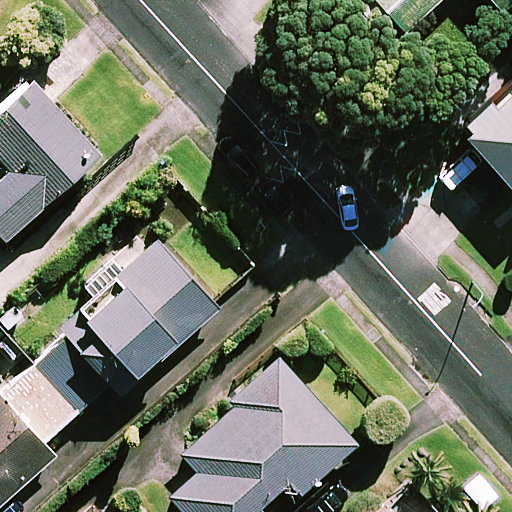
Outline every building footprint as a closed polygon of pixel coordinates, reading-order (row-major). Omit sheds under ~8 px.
[(505,0),(379,0),(401,25),(430,0),(493,0),(499,6),(505,0)] [(0,115),(0,162),(12,176),(0,186),(0,236),(7,245),(102,158),(35,84),(0,115)] [(511,85),(463,128),(511,184),(511,85)] [(126,394),(222,308),(161,240),(65,327),(74,337),(116,384),(126,394)] [(40,368),(82,414),(116,384),(74,337),(40,368)] [(199,477),(173,501),(182,511),(288,511),(361,447),(282,360),(232,406),(236,411),(183,459),(199,477)] [(40,368),(8,397),(50,443),(82,414),(40,368)] [(0,501),(57,450),(50,443),(8,397),(1,390),(0,390),(0,501)]
